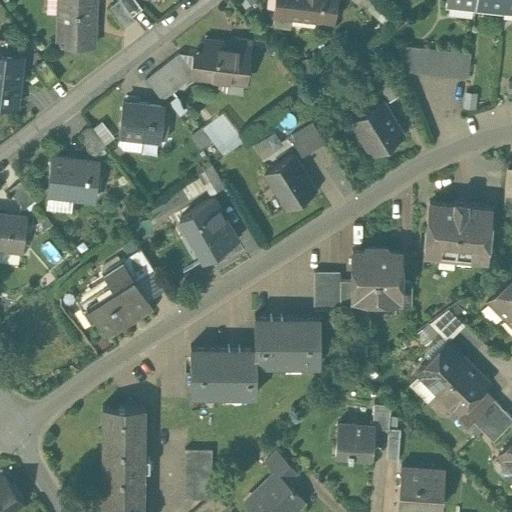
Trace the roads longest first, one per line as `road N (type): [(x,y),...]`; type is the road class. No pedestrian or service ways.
road 1 (residential): [(15,429),(441,153),(511,131)]
road 2 (residential): [(0,158),(206,0)]
